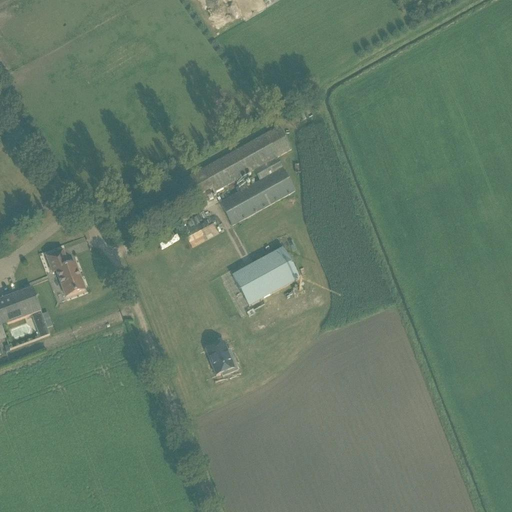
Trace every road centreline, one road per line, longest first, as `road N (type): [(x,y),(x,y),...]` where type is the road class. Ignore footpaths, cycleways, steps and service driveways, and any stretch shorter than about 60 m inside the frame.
road 1 (track): [(107,248),(215,511)]
road 2 (unclassified): [(107,248),(0,109)]
